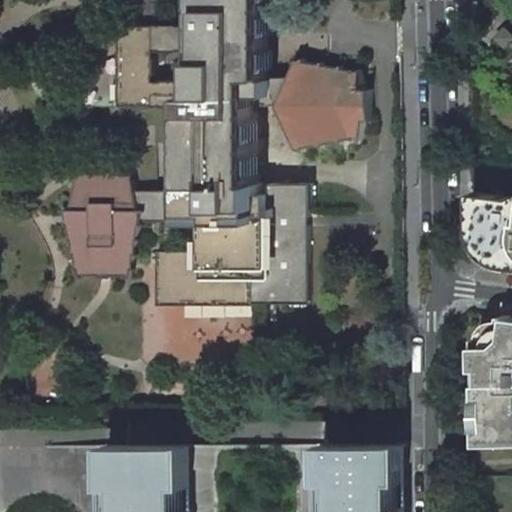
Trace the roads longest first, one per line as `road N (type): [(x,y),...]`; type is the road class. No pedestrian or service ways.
road 1 (residential): [(439,286),(433,0)]
road 2 (residential): [(435,511),(439,286)]
